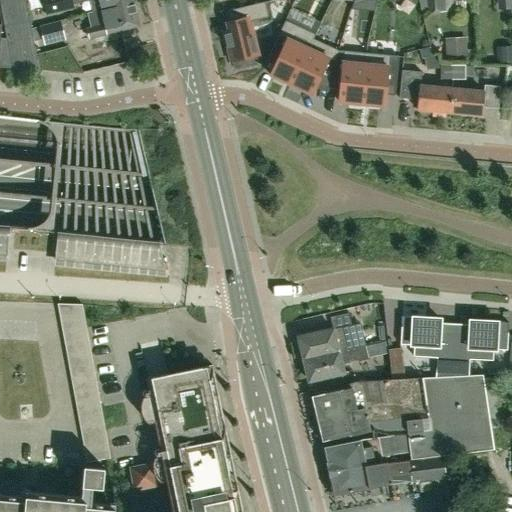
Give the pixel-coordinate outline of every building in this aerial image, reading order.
[(10,67),(38,70),(33,41),(30,29),(24,0),(0,0),(0,5),(6,37),(6,38),(13,39),(10,63),(10,67)] [(71,0),(41,0),(46,15),(73,8),(71,0)] [(91,0),(94,12),(133,4),(132,0),(91,0)] [(374,11),(376,0),(353,0),(351,9),(374,11)] [(427,0),(429,12),(436,12),(436,11),(444,10),(443,0),(427,0)] [(511,0),(496,0),(498,9),(511,8),(511,0)] [(268,17),(265,2),(225,11),(228,23),(230,31),(224,32),(231,61),(232,61),(234,69),(254,64),(252,56),(258,55),(250,22),(268,17)] [(133,4),(94,12),(87,14),(91,27),(87,28),(89,38),(139,26),(133,4)] [(30,29),(33,41),(42,39),(43,46),(65,40),(60,21),(39,26),(39,27),(30,29)] [(315,36),(285,22),(269,55),(278,60),(272,72),(271,76),(291,85),(312,40),(313,40),(315,36)] [(6,38),(6,37),(1,37),(0,41),(0,61),(10,63),(13,39),(6,38)] [(338,52),(313,40),(312,40),(291,85),(311,95),(315,87),(319,79),(329,83),(338,52)] [(366,55),(338,52),(329,83),(341,85),(341,90),(339,102),(361,104),(366,55)] [(398,58),(366,55),(361,104),(383,107),(385,95),(385,91),(395,92),(398,58)] [(440,66),(440,79),(453,79),(453,66),(440,66)] [(453,66),(453,79),(465,79),(465,66),(453,66)] [(402,70),(399,98),(418,100),(417,110),(448,113),(450,88),(420,85),(422,72),(402,70)] [(450,88),(448,113),(482,116),(483,108),(484,92),(450,88)] [(0,254),(6,255),(8,229),(0,228),(0,254)] [(168,252),(50,240),(48,267),(174,279),(168,252)] [(59,316),(83,315),(81,304),(57,304),(59,316)] [(348,313),(329,318),(332,328),(333,328),(333,329),(349,326),(351,325),(348,313)] [(61,328),(85,327),(83,315),(59,316),(61,328)] [(413,356),(437,357),(435,377),(452,377),(454,333),(439,333),(440,323),(440,319),(402,317),(400,344),(414,345),(413,356)] [(454,333),(452,377),(469,376),(470,359),(493,360),(493,349),(507,350),(509,323),(470,321),(470,325),(469,334),(454,333)] [(332,328),(298,336),(303,358),(338,350),(336,342),(352,338),(349,326),(333,329),(333,328),(332,328)] [(64,341),(88,339),(85,327),(61,328),(64,341)] [(66,353),(90,350),(88,339),(64,341),(66,353)] [(338,350),(303,358),(308,380),(343,372),(340,361),(353,358),(354,362),(368,358),(365,346),(365,344),(338,350)] [(368,358),(375,356),(372,345),(365,346),(368,358)] [(401,348),(388,349),(392,380),(405,379),(401,348)] [(68,365),(92,363),(90,350),(66,353),(68,365)] [(70,377),(94,374),(92,363),(68,365),(70,377)] [(242,511),(213,365),(152,378),(179,511),(242,511)] [(73,389),(96,386),(94,374),(70,377),(73,389)] [(446,430),(490,426),(483,375),(422,378),(405,379),(392,380),(361,381),(350,383),(351,387),(312,396),(322,440),(330,438),(330,440),(332,446),(358,441),(358,442),(361,441),(390,435),(446,430)] [(75,402),(98,398),(96,386),(73,389),(75,402)] [(77,414),(100,410),(98,398),(75,402),(77,414)] [(79,426),(103,422),(100,410),(77,414),(79,426)] [(81,438),(105,434),(103,422),(79,426),(81,438)] [(446,430),(448,456),(493,450),(490,426),(446,430)] [(448,456),(446,430),(390,435),(361,441),(358,442),(358,441),(332,446),(322,448),(326,463),(327,462),(328,471),(364,465),(365,466),(387,462),(442,457),(448,456)] [(84,450),(107,446),(105,434),(81,438),(84,450)] [(107,446),(84,450),(86,463),(109,458),(107,446)] [(364,465),(328,471),(328,473),(330,482),(329,482),(331,495),(334,494),(381,487),(391,486),(391,487),(445,479),(442,457),(387,462),(365,466),(364,465)] [(101,489),(103,468),(82,466),(81,487),(101,489)] [(136,488),(155,485),(152,466),(133,469),(136,488)] [(85,507),(85,502),(25,497),(24,502),(0,500),(0,511),(113,511),(114,510),(85,507)]
